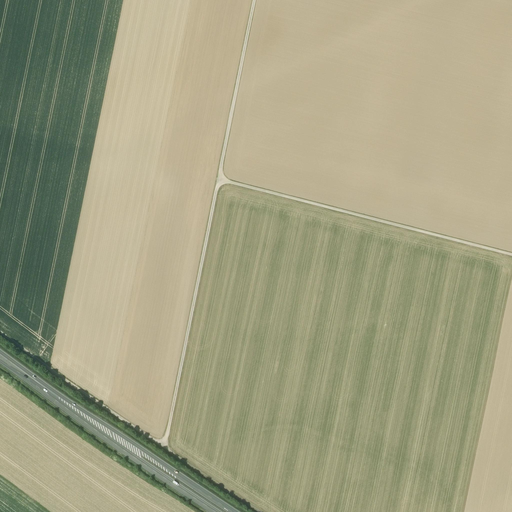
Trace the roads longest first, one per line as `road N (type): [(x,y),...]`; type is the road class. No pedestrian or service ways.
road 1 (track): [(511,255),(218,179)]
road 2 (track): [(165,447),(218,179)]
road 3 (trunk): [(232,511),(38,385)]
road 4 (trunk): [(38,385),(214,511)]
road 5 (track): [(165,447),(0,331)]
road 6 (track): [(254,0),(218,179)]
